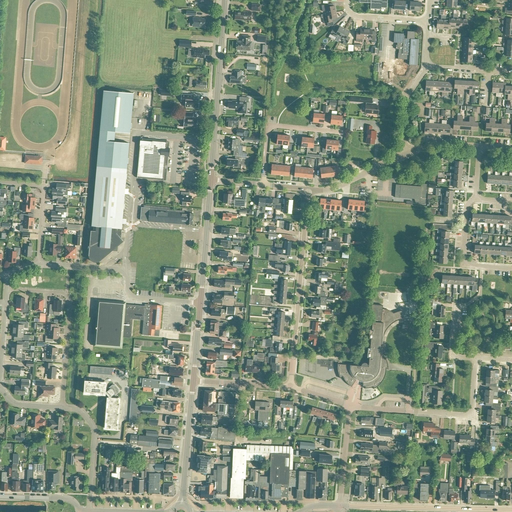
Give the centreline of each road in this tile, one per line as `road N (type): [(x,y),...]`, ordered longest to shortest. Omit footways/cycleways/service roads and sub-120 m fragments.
road 1 (unknown): [(221,41),(108,32),(101,199),(131,199)]
road 2 (residential): [(291,387),(308,191)]
road 3 (residential): [(348,405),(472,417),(475,358)]
road 4 (secondary): [(210,180),(225,0)]
road 5 (residential): [(62,407),(69,297),(6,288)]
road 6 (tertiary): [(511,509),(339,506)]
road 7 (residential): [(262,185),(268,126),(339,133)]
road 8 (secondary): [(182,504),(193,381)]
road 9 (residential): [(89,511),(95,435),(80,411),(62,407)]
road 10 (secondary): [(200,302),(210,180)]
road 11 (residential): [(511,268),(462,264),(466,205),(475,197)]
road 12 (residential): [(39,262),(43,185),(0,182)]
road 13 (residential): [(39,262),(125,269),(135,298)]
